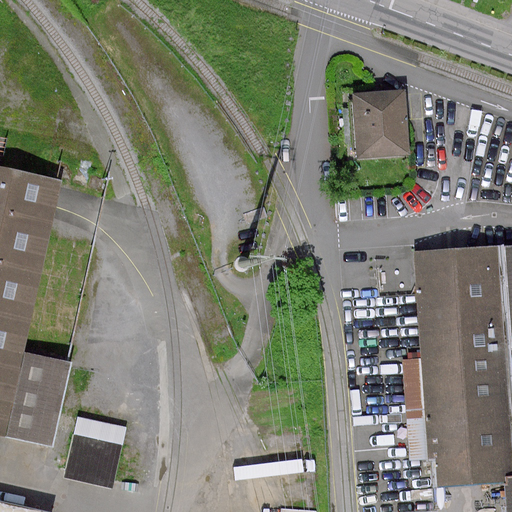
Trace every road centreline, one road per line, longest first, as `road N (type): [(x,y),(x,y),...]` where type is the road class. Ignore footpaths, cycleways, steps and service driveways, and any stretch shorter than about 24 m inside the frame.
road 1 (unknown): [(412,74),(434,153),(488,213)]
road 2 (tertiary): [(362,0),(511,56)]
